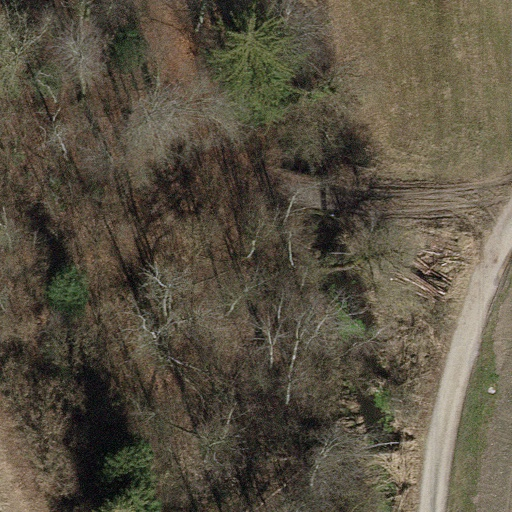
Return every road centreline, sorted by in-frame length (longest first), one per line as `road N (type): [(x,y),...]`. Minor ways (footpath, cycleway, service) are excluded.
road 1 (track): [(511,198),(375,201),(270,181),(218,133),(145,0)]
road 2 (track): [(433,511),(456,356),(511,219)]
